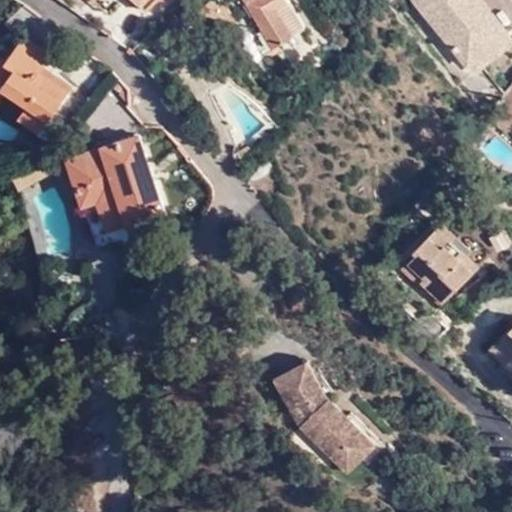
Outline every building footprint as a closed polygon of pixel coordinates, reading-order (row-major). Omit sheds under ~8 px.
[(192,0),(201,11),(218,14),(230,5),(226,0),(192,0)] [(246,0),(267,34),(299,16),(289,0),(246,0)] [(419,0),(469,58),(507,25),(485,0),(419,0)] [(144,36),(161,52),(183,32),(165,16),(144,36)] [(15,113),(38,129),(50,119),(42,113),(51,102),(55,96),(27,75),(35,64),(46,50),(19,32),(2,54),(0,53),(0,76),(1,77),(0,78),(0,82),(23,101),(15,113)] [(183,32),(161,52),(171,63),(183,50),(179,45),(188,36),(183,32)] [(63,85),(35,64),(27,75),(55,96),(63,85)] [(222,90),(200,101),(225,149),(246,138),(222,90)] [(51,102),(42,113),(50,119),(55,123),(64,112),(51,102)] [(55,123),(50,119),(38,129),(45,135),(55,123)] [(92,196),(105,191),(121,186),(132,216),(138,232),(168,221),(152,175),(145,177),(139,163),(148,160),(139,134),(77,156),(92,196)] [(116,221),(132,216),(121,186),(105,191),(116,221)] [(417,251),(410,259),(425,273),(420,277),(441,298),(490,250),(467,228),(472,223),(454,206),(413,247),(417,251)] [(425,273),(410,259),(402,266),(417,280),(420,277),(425,273)] [(92,314),(93,327),(104,327),(103,313),(92,314)] [(511,317),(506,324),(503,326),(484,346),(506,364),(511,369),(511,317)] [(332,396),(308,359),(275,375),(301,426),(305,421),(313,429),(309,433),(348,472),(378,443),(332,396)]
